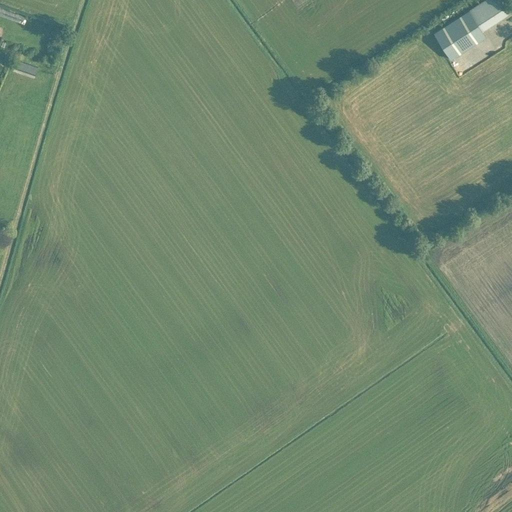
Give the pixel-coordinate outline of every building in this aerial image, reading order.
[(484,0),(469,10),(434,32),(451,58),(486,36),(482,30),(502,17),(498,11),(505,6),(501,0),(484,0)] [(13,14),(12,19),(24,23),(25,18),(13,14)] [(2,64),(8,66),(12,55),(5,53),(2,64)] [(12,66),(18,68),(20,62),(14,59),(12,66)] [(24,69),(34,73),(36,67),(27,64),(24,69)]
